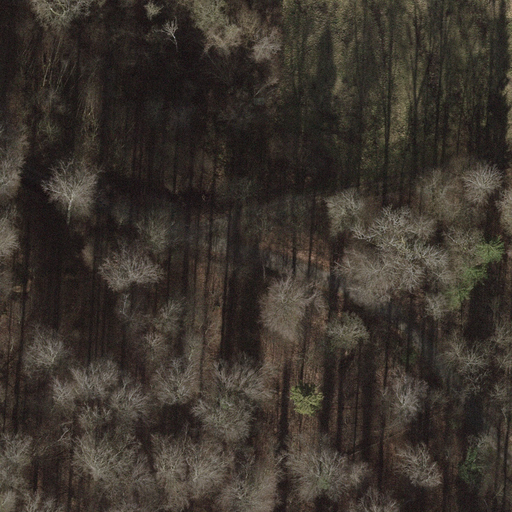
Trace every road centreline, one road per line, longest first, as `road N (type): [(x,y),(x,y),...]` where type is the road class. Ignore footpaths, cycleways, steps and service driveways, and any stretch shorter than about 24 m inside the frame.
road 1 (track): [(511,159),(193,232),(37,179),(0,151)]
road 2 (track): [(193,232),(302,267),(419,330),(511,460)]
